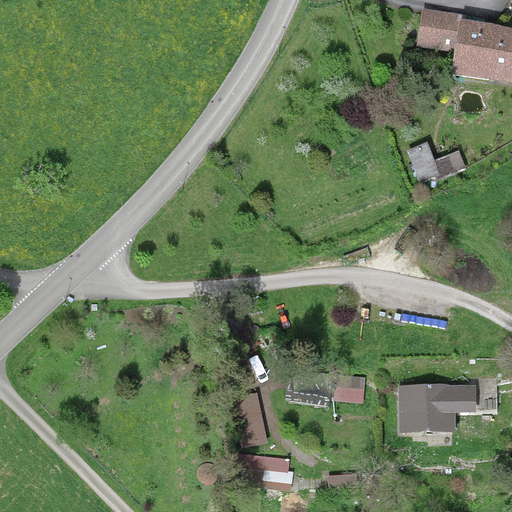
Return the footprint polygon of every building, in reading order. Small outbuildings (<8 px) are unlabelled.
[(452,17),(421,13),(416,54),(447,58),(452,17)] [(511,30),(467,24),(459,79),(511,87),(511,30)] [(428,142),(407,150),(420,183),(465,166),(459,150),(434,159),(428,142)] [(476,385),(398,387),(399,431),(456,430),(455,412),(476,412),(476,385)] [(268,443),(256,391),(230,398),(243,450),(268,443)] [(294,459),(237,453),(233,485),(291,491),(294,459)]
